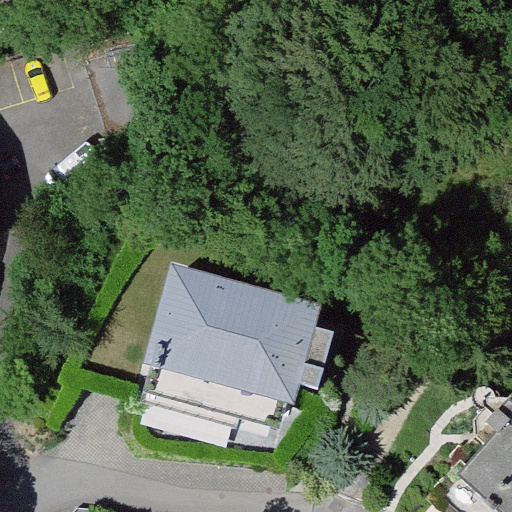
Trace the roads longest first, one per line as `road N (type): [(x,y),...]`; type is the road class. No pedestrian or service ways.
road 1 (residential): [(14,92),(27,187),(0,304)]
road 2 (residential): [(176,511),(61,486),(26,498)]
